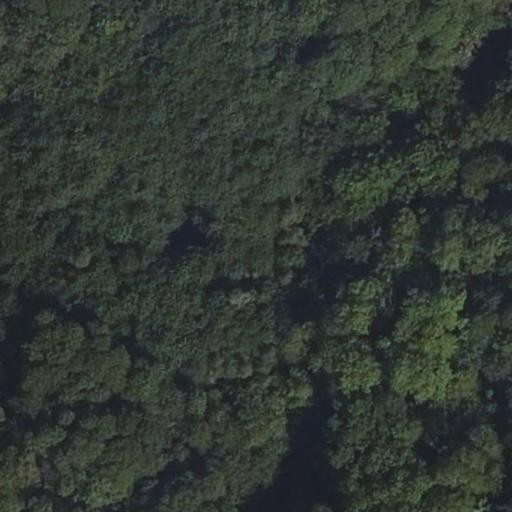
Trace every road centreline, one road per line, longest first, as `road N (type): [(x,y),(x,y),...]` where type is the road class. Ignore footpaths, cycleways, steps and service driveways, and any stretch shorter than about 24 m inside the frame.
road 1 (track): [(443,0),(438,67),(452,121),(511,178)]
road 2 (track): [(108,511),(90,490),(53,488),(0,501)]
